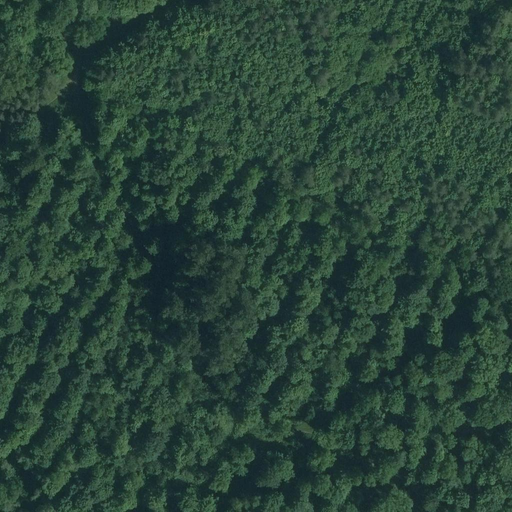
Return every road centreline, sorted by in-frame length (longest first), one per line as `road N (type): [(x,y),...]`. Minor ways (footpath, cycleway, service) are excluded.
road 1 (track): [(164,511),(337,403),(511,256)]
road 2 (track): [(75,78),(99,157),(199,364),(262,452)]
road 3 (track): [(0,132),(75,78),(92,44),(166,0)]
